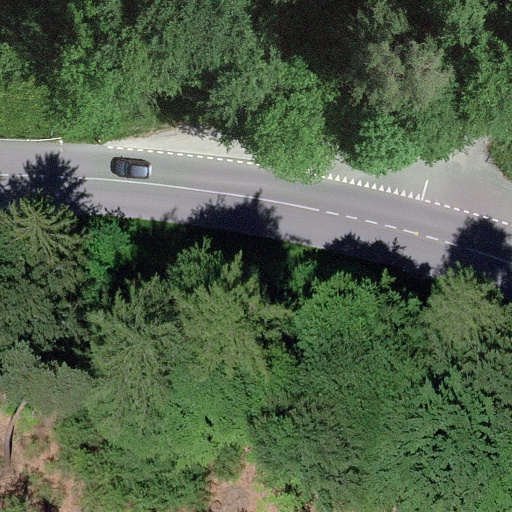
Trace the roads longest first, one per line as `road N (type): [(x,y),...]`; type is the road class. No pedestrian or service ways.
road 1 (tertiary): [(0,174),(114,179),(298,206),(511,262)]
road 2 (track): [(408,231),(455,133),(511,97)]
